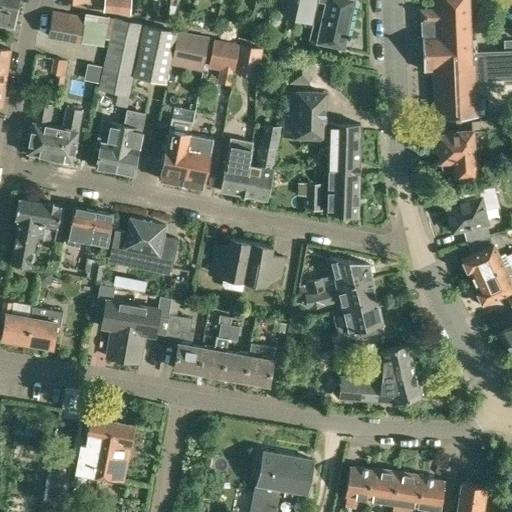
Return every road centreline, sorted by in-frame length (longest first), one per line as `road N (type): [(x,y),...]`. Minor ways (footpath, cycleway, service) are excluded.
road 1 (residential): [(2,173),(304,230),(395,242),(413,234)]
road 2 (residential): [(180,396),(418,428),(511,422)]
road 3 (residential): [(413,234),(395,139),(395,0)]
road 4 (residential): [(511,420),(442,307),(413,234)]
road 5 (residential): [(180,396),(0,365)]
road 6 (residential): [(30,0),(2,173)]
